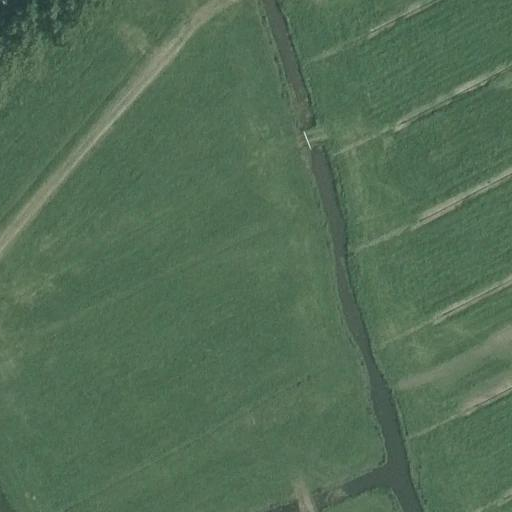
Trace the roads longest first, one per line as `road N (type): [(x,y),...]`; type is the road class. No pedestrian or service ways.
road 1 (track): [(0,285),(331,129)]
road 2 (track): [(222,0),(0,254)]
